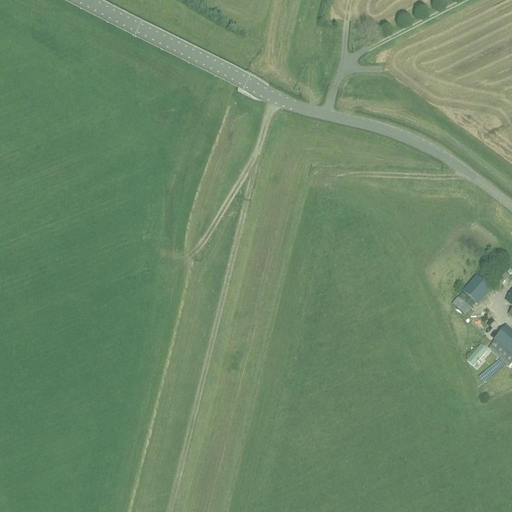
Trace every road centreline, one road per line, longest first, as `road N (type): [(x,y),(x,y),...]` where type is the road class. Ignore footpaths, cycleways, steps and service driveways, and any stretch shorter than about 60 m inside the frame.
road 1 (tertiary): [(511,206),(432,148),(264,92)]
road 2 (tertiary): [(76,0),(264,92)]
road 3 (track): [(277,98),(213,224),(180,260)]
road 4 (track): [(329,173),(453,177),(463,169)]
road 5 (track): [(327,114),(283,70),(296,0)]
